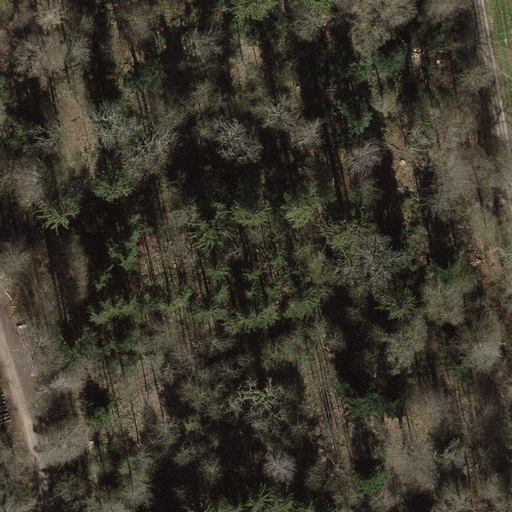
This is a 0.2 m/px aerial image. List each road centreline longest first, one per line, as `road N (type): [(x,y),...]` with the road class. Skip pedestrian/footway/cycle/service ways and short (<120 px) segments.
road 1 (track): [(477,0),(511,201)]
road 2 (track): [(0,324),(43,511)]
road 3 (track): [(359,511),(511,456)]
